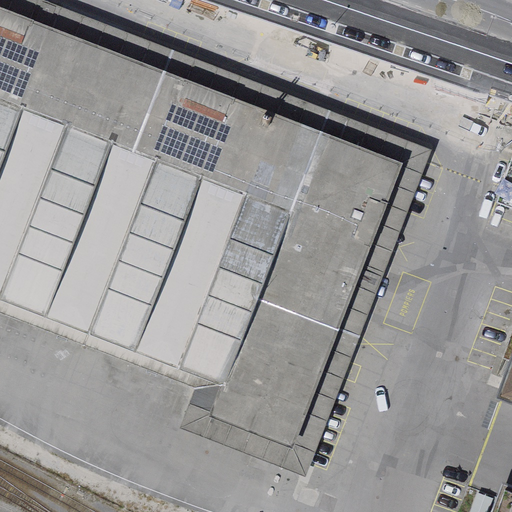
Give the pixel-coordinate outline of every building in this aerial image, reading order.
[(213,416),(226,380),(195,388),(181,427),(306,476),(432,149),(283,90),(247,77),(44,0),(0,0),(0,8),(165,71),(319,133),(401,165),(292,447),(213,416)] [(0,8),(0,85),(139,138),(165,71),(0,8)] [(319,133),(165,71),(139,138),(297,198),(319,133)] [(0,293),(226,380),(297,198),(139,138),(0,85),(0,293)] [(319,133),(297,198),(226,380),(213,416),(292,447),(401,165),(319,133)] [(511,212),(511,164),(497,207),(511,212)] [(511,355),(494,404),(511,410),(511,355)] [(511,511),(511,489),(499,485),(488,511),(511,511)]
